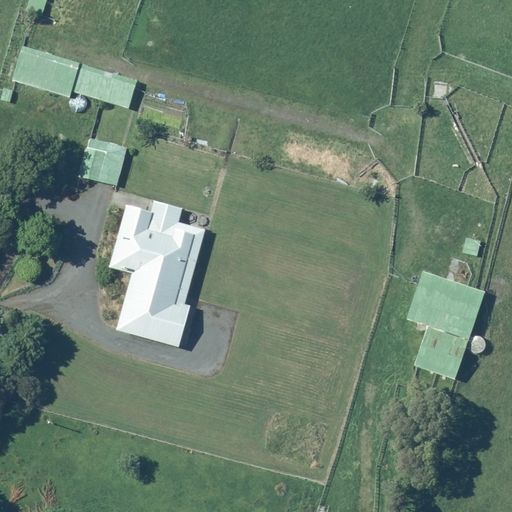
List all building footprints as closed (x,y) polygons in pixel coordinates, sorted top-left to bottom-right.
[(44,0),(25,0),(20,15),(38,20),(44,0)] [(18,48),(8,82),(66,99),(68,93),(125,110),(133,83),(18,48)] [(123,151),(83,141),(74,178),(115,188),(123,151)] [(146,212),(119,205),(101,271),(127,278),(112,333),(175,350),(186,310),(182,309),(203,231),(174,223),(178,209),(149,201),(146,212)] [(478,243),(462,239),(458,254),(474,259),(478,243)] [(479,292),(419,272),(403,321),(425,328),(412,366),(451,379),(479,292)]
